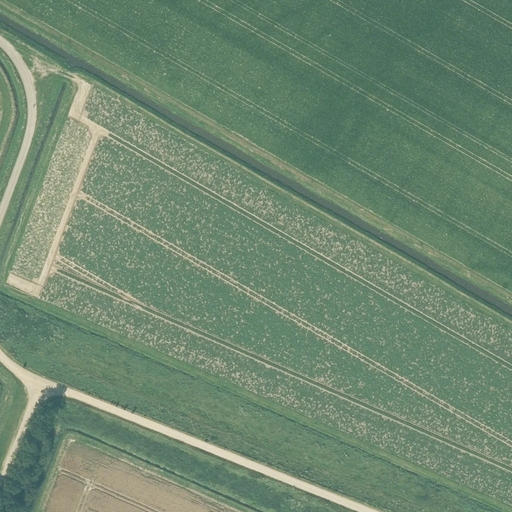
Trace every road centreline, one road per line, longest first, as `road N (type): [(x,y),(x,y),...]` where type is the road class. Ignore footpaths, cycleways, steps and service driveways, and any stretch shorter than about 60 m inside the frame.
road 1 (unclassified): [(361,511),(40,387)]
road 2 (unclassified): [(0,214),(31,117),(18,66),(0,44)]
